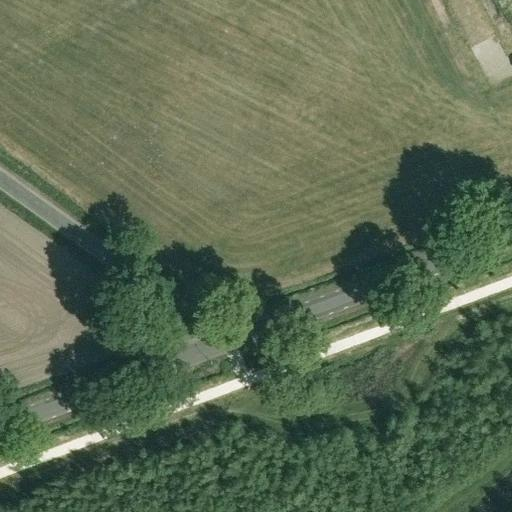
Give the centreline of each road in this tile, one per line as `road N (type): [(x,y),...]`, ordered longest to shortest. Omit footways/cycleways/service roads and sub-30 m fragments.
road 1 (tertiary): [(229,340),(511,237)]
road 2 (unclassified): [(229,340),(0,179)]
road 3 (tertiary): [(0,428),(229,340)]
